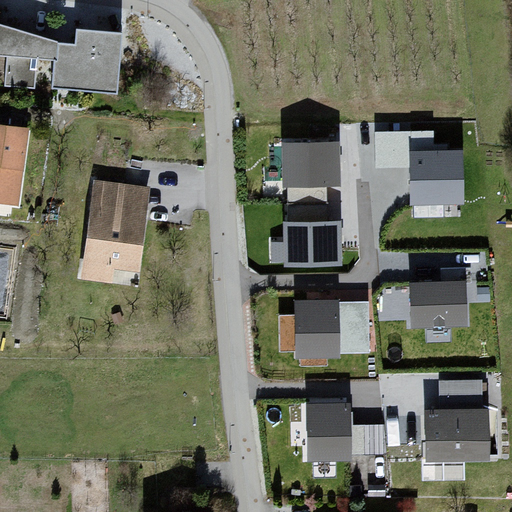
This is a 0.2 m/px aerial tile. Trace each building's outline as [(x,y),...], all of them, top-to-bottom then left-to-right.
[(55,46),(0,26),(0,58),(10,59),(42,63),(53,64),(55,46)] [(125,36),(77,32),(76,46),(55,46),(53,64),(51,92),(121,98),(125,36)] [(10,59),(7,88),(38,90),(42,63),(10,59)] [(30,132),(0,128),(0,203),(21,206),(30,132)] [(335,179),(334,135),(277,136),(278,180),(335,179)] [(457,145),(407,145),(407,197),(457,198),(457,145)] [(149,191),(96,184),(83,281),(113,285),(116,265),(138,268),(149,191)] [(337,257),(337,213),(280,213),(280,257),(337,257)] [(413,273),(400,273),(401,324),(467,322),(466,271),(456,271),(413,273)] [(336,291),(292,291),(292,348),(336,348),(336,291)] [(473,373),(430,374),(432,401),(475,400),(473,373)] [(346,396),(302,397),(303,454),(347,453),(346,396)] [(432,401),(419,402),(421,452),(487,450),(485,400),(475,400),(432,401)] [(383,446),(383,417),(353,418),(353,447),(383,446)]
